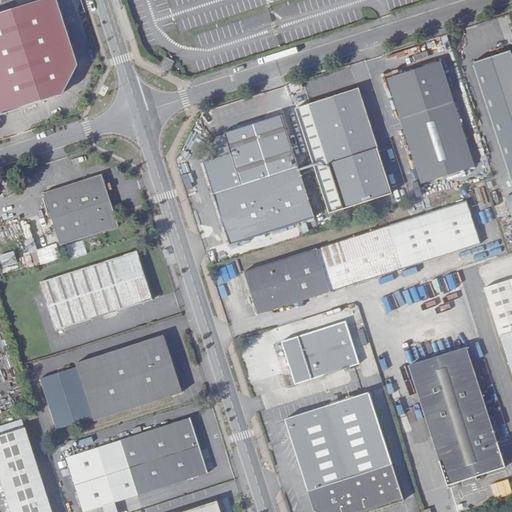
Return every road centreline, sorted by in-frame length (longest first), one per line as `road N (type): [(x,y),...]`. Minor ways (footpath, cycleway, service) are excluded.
road 1 (unclassified): [(138,112),(267,511)]
road 2 (unknown): [(353,44),(400,174),(438,184),(471,170),(478,143),(433,18)]
road 3 (unclassified): [(138,112),(491,0)]
road 4 (unknown): [(374,2),(186,57),(166,23),(236,0)]
road 5 (unclassified): [(0,156),(138,112)]
